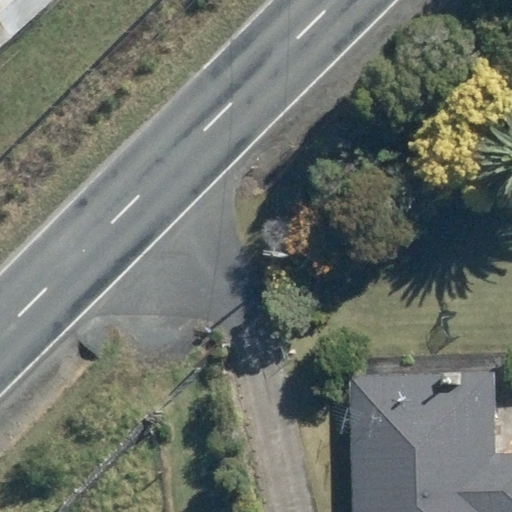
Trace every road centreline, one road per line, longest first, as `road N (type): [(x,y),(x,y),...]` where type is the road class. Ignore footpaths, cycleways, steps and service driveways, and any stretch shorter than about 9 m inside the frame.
road 1 (tertiary): [(0,358),(357,0)]
road 2 (track): [(232,124),(305,511)]
